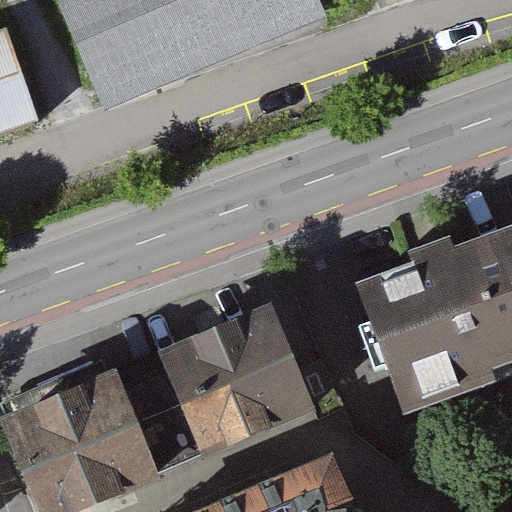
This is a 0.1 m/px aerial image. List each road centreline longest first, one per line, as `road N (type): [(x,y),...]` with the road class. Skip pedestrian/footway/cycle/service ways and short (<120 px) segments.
road 1 (tertiary): [(511,114),(0,294)]
road 2 (track): [(17,0),(82,143)]
